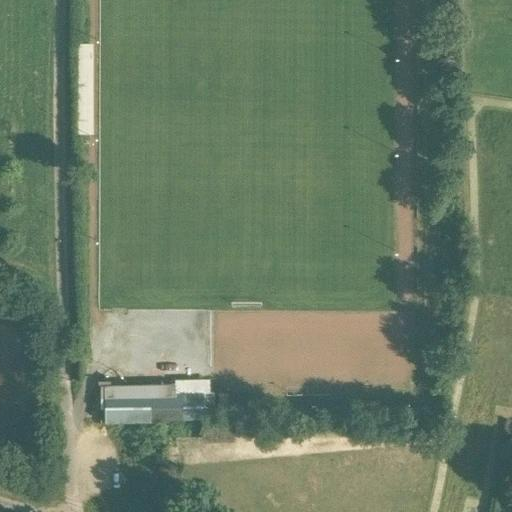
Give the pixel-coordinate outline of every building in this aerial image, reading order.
[(78,133),(88,133),(90,46),(80,46),(78,133)] [(208,379),(126,381),(126,386),(104,386),(104,396),(151,395),(203,394),(209,394),(208,379)] [(203,394),(151,395),(152,421),(204,420),(203,394)] [(151,395),(104,396),(105,423),(152,422),(152,421),(151,395)] [(201,427),(202,445),(235,443),(234,425),(201,427)]
